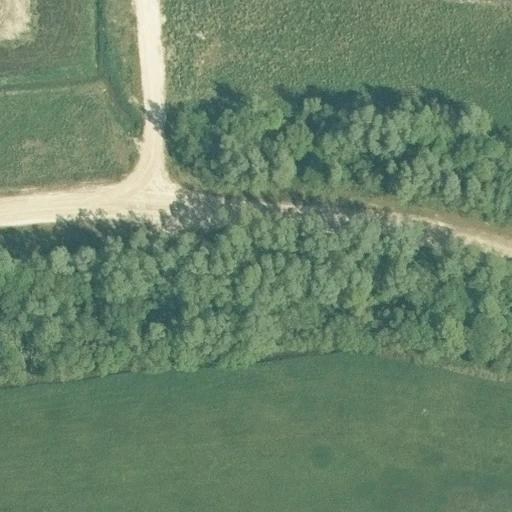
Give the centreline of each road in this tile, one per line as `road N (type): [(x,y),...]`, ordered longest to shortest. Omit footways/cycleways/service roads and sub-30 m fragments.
road 1 (track): [(0,215),(107,201),(190,203),(404,226),(511,250)]
road 2 (unknown): [(147,58),(491,71)]
road 3 (track): [(153,202),(145,0)]
